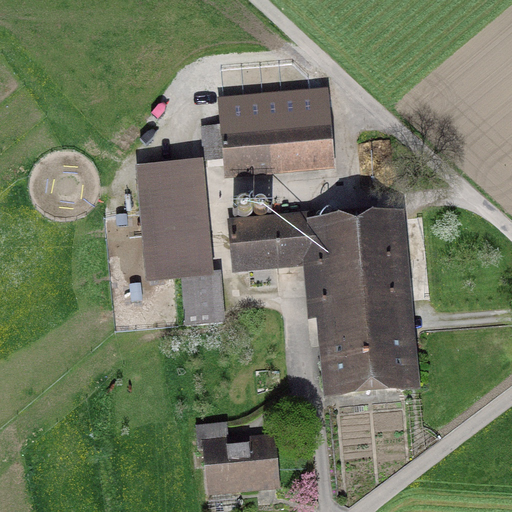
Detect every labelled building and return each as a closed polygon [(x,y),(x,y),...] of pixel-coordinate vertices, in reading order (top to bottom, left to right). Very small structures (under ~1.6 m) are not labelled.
[(306,105),(309,105),(312,103),(315,101),(316,98),(317,94),(316,91),(314,88),(311,86),(308,85),(305,85),(302,86),(299,88),(297,91),(296,94),(296,97),(298,100),(300,103),(303,104),(306,105)] [(223,181),(331,169),(324,110),(216,122),(223,181)] [(195,166),(136,173),(148,271),(207,264),(195,166)] [(250,215),(252,213),(253,211),(253,208),(252,205),(251,203),(249,201),(246,200),(243,200),(240,201),(238,203),(237,205),(236,208),(236,211),(237,213),(239,216),(242,217),(245,217),(247,217),(250,215)] [(256,214),(258,215),(260,215),(262,215),(264,214),(266,213),(267,211),(267,208),(267,206),(266,204),(264,203),(262,202),(260,202),(257,202),(255,204),(254,205),(253,208),(254,210),(254,212),(256,214)] [(312,269),(324,402),(414,394),(396,207),(220,224),(226,278),(312,269)] [(195,333),(230,330),(226,285),(192,288),(195,333)] [(270,438),(201,443),(205,503),(274,499),(270,438)]
